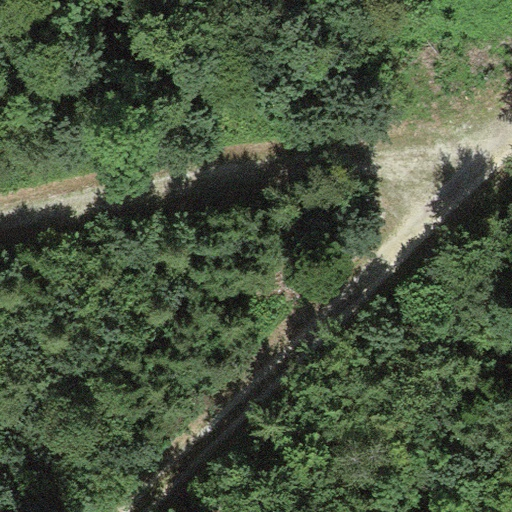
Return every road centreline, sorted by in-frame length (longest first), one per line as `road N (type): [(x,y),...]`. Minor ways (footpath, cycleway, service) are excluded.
road 1 (track): [(126,511),(310,338),(387,245),(429,167)]
road 2 (track): [(429,167),(265,168),(0,225)]
